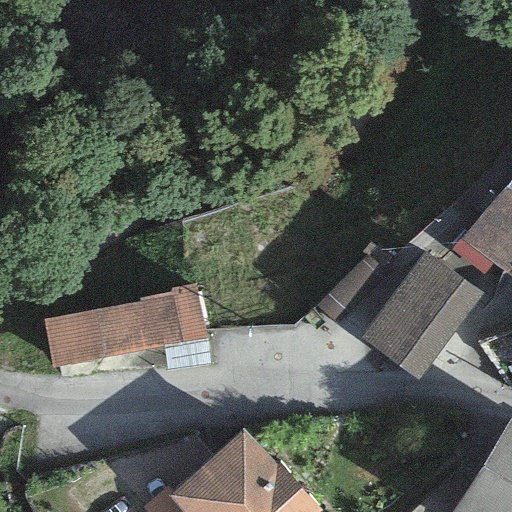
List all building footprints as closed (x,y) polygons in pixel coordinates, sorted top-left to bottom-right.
[(511,172),(461,237),(492,263),(511,278),(511,277),(511,172)] [(481,275),(492,263),(461,237),(451,250),(481,275)] [(481,295),(423,252),(360,337),(417,380),(481,295)] [(138,303),(42,321),(51,369),(204,340),(193,285),(137,295),(138,303)] [(511,511),(511,422),(509,420),(448,511),(511,511)] [(243,429),(168,497),(161,489),(139,508),(142,511),(318,511),(319,511),(243,429)]
